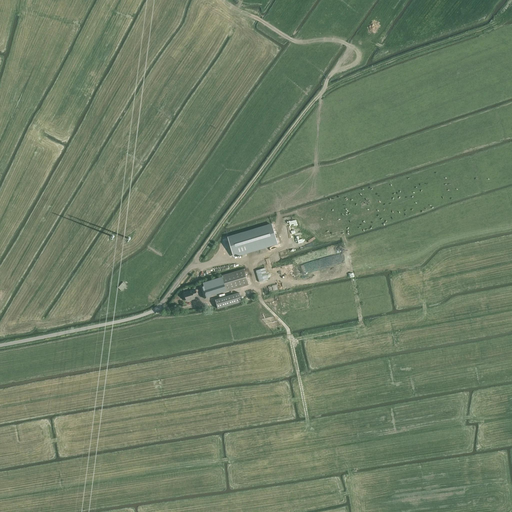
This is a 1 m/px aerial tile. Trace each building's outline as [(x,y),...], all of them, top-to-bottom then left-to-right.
[(291,223),(294,234),(300,233),(297,221),(291,223)] [(228,238),(234,256),(277,243),(272,225),(228,238)] [(268,279),(265,268),(256,270),(259,282),(268,279)] [(226,291),(248,285),(244,269),(221,275),(222,278),(210,281),(203,283),(204,287),(201,288),(204,298),(209,297),(209,296),(226,291)] [(124,282),(118,288),(123,293),(129,287),(124,282)] [(184,293),(186,301),(194,299),(194,297),(197,296),(195,290),(184,293)] [(215,300),(218,309),(232,304),(242,301),(239,293),(215,300)]
